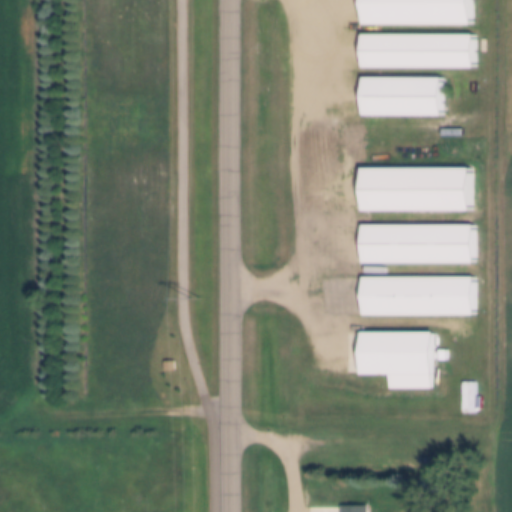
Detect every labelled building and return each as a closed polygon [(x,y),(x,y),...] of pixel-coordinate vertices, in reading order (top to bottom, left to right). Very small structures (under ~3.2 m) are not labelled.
[(462,0),(462,15),(355,15),(355,0),(462,0)] [(465,26),(464,62),(355,60),(355,24),(465,26)] [(433,107),(356,107),(356,69),(433,69),(433,107)] [(355,159),(461,158),(461,200),(355,201),(355,159)] [(466,255),(355,255),(355,215),(466,216),(466,255)] [(357,268),(465,267),(466,303),(357,304),(357,268)] [(424,321),(424,363),(353,363),(353,322),(424,321)] [(483,397),(483,382),(461,382),(461,415),(475,415),(475,397),(483,397)]
